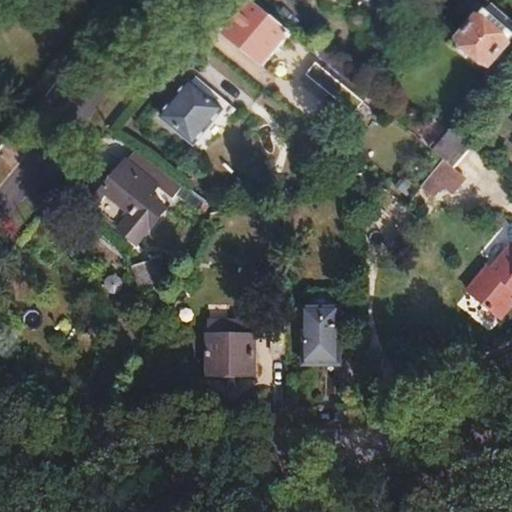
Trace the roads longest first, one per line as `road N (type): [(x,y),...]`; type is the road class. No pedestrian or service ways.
road 1 (residential): [(382,440),(20,440)]
road 2 (residential): [(0,203),(168,0)]
road 3 (residential): [(382,440),(199,511)]
road 4 (residential): [(511,390),(382,440)]
road 5 (residential): [(511,443),(382,440)]
